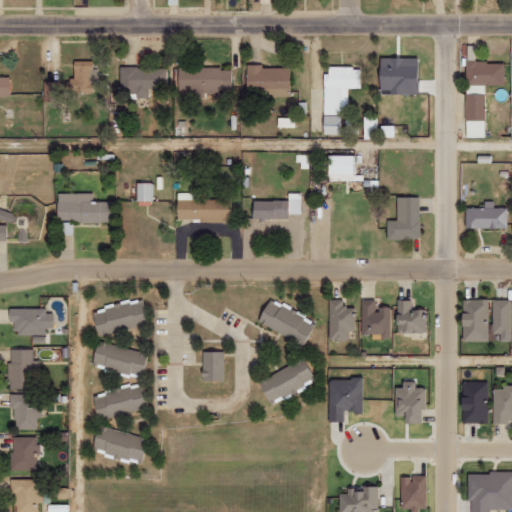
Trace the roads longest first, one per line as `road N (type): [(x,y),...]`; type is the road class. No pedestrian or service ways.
road 1 (residential): [(511,272),(175,269),(0,278)]
road 2 (tertiary): [(511,26),(0,27)]
road 3 (residential): [(442,27),(437,511)]
road 4 (residential): [(363,450),(511,450)]
